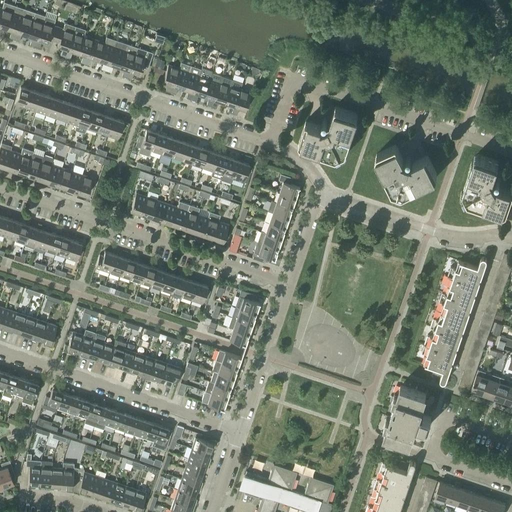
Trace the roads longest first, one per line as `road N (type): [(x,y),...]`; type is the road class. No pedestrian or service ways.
road 1 (residential): [(285,288),(0,191)]
road 2 (residential): [(511,156),(306,85),(294,87),(273,146)]
road 3 (residential): [(0,52),(273,146)]
road 4 (residential): [(239,432),(0,349)]
road 5 (residential): [(497,235),(463,241),(320,194)]
road 6 (residential): [(449,391),(497,235)]
road 7 (unclassified): [(511,50),(362,0)]
road 8 (residential): [(511,488),(366,438)]
